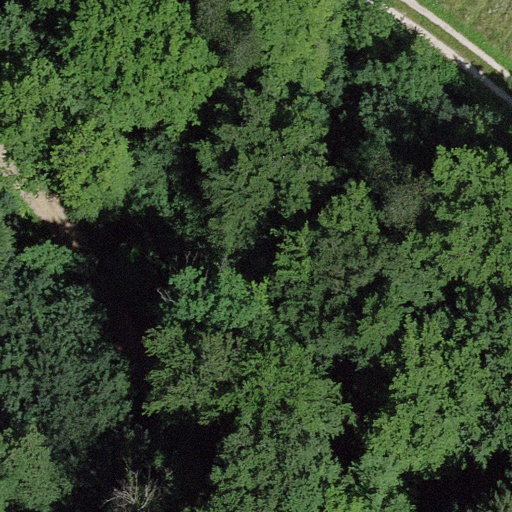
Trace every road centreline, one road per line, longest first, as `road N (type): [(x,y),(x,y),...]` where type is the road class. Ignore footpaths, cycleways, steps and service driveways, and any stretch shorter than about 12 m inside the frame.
road 1 (track): [(0,151),(74,246),(133,354),(193,511)]
road 2 (track): [(371,0),(511,99)]
